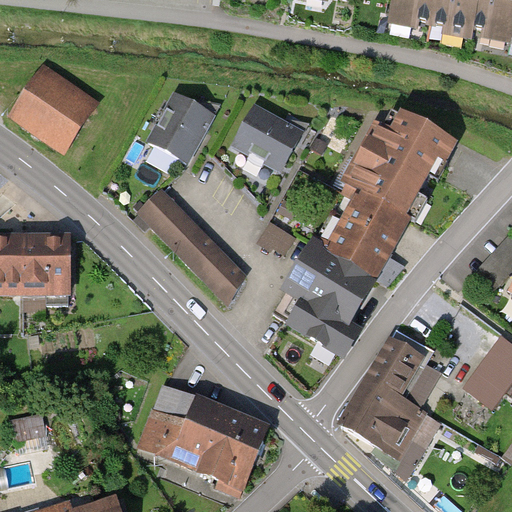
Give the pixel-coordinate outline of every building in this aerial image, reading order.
[(436,0),(396,0),(392,30),(431,36),(436,0)] [(477,0),(436,0),(431,36),(471,42),(477,0)] [(511,33),(511,0),(477,0),(471,42),(510,48),(511,33)] [(42,78),(14,118),(64,153),(92,113),(42,78)] [(187,166),(213,120),(176,100),(151,146),(187,166)] [(302,137),(255,112),(235,148),(282,173),(302,137)] [(405,218),(447,142),(406,121),(396,139),(380,129),(344,196),(359,203),(363,197),(405,218)] [(246,280),(162,195),(141,216),(230,306),(246,280)] [(408,220),(405,218),(363,197),(359,203),(348,224),(333,217),(316,248),(373,281),(408,220)] [(286,250),(296,232),(272,218),(261,236),(286,250)] [(74,240),(0,242),(0,302),(76,301),(74,240)] [(376,283),(373,281),(316,248),(275,316),(343,360),(359,336),(347,329),(376,283)] [(398,335),(368,387),(397,402),(418,366),(425,369),(434,355),(398,335)] [(511,395),(511,350),(505,345),(466,398),(495,419),(511,395)] [(368,387),(342,429),(398,460),(412,437),(427,446),(440,424),(397,402),(368,387)] [(270,434),(165,392),(139,456),(244,498),(270,434)] [(44,423),(11,427),(14,455),(47,452),(44,423)]
